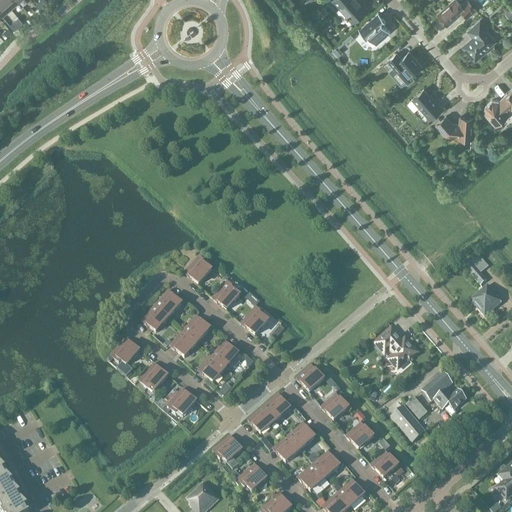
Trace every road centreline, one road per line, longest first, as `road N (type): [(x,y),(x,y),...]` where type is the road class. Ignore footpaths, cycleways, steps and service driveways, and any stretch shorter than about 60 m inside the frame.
road 1 (tertiary): [(511,400),(267,119)]
road 2 (residential): [(279,379),(188,291),(172,279),(156,282),(131,313),(136,339),(231,424)]
road 3 (residential): [(394,511),(279,379)]
road 4 (residential): [(395,0),(462,80),(485,82),(511,58)]
road 5 (secondary): [(158,43),(60,116)]
road 6 (secondary): [(60,116),(167,58)]
